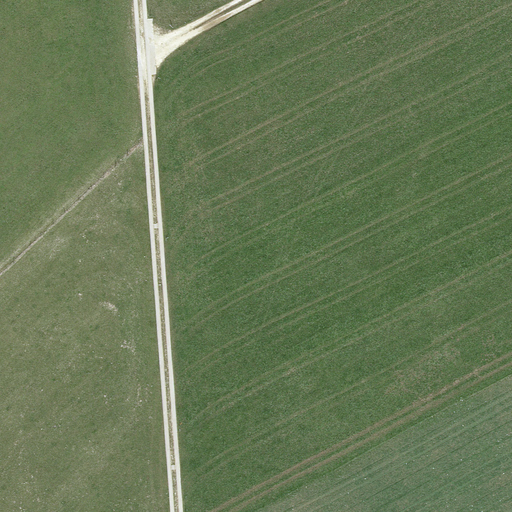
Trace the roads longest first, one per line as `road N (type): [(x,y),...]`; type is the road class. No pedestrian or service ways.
road 1 (track): [(178,511),(143,0)]
road 2 (track): [(148,69),(198,29),(258,0)]
